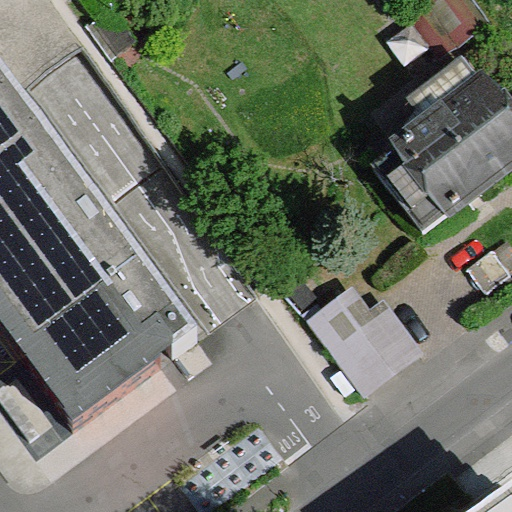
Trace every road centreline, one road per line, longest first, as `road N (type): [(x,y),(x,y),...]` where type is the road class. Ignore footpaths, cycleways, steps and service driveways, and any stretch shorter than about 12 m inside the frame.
road 1 (residential): [(348,486),(280,394),(255,384),(232,391),(71,511)]
road 2 (residential): [(348,486),(511,362)]
